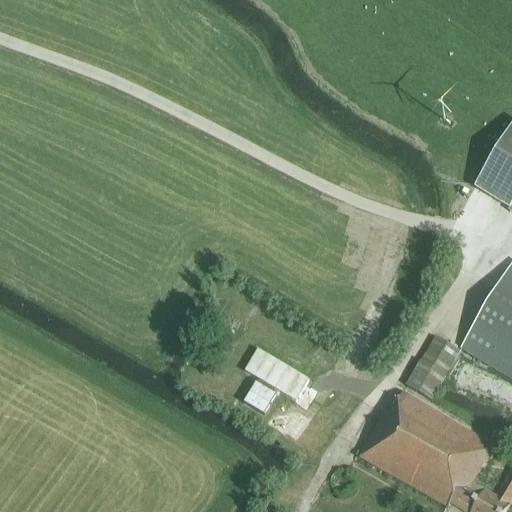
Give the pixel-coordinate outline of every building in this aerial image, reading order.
[(511,125),(473,190),(509,211),(507,213),(511,215),(511,125)] [(511,265),(461,350),(511,380),(511,265)] [(460,354),(447,346),(435,339),(420,363),(446,379),(460,354)] [(298,405),(310,383),(268,360),(256,382),(276,392),(274,396),(265,391),(253,412),(275,423),(286,402),(277,397),(279,394),(298,405)] [(492,447),(447,421),(401,394),(388,418),(384,416),(360,460),(448,510),(450,506),(461,511),(506,511),(511,502),(511,466),(494,497),(471,483),(492,447)]
